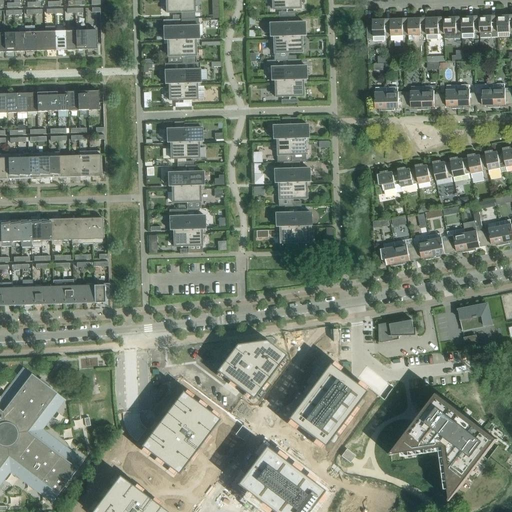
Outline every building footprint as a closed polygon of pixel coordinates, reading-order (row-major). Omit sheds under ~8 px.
[(180,13),(179,0),(165,0),(166,13),(180,13)] [(195,12),(194,0),(179,0),(180,13),(180,16),(181,20),(195,19),(195,12)] [(286,9),(285,0),(271,0),(272,10),(286,9)] [(301,9),(300,0),(285,0),(286,9),(301,9)] [(511,15),(509,16),(497,16),(497,18),(498,37),(509,37),(509,32),(511,32),(511,15)] [(492,16),(479,17),(480,18),(480,33),(480,38),(492,38),(498,37),(497,18),(497,16),(492,16)] [(456,17),(444,18),(444,20),(444,34),(445,39),(456,39),(456,34),(462,34),(462,19),(462,17),(456,17)] [(474,17),(462,17),(462,19),(462,34),(462,39),(474,38),(474,33),(480,33),(480,18),(479,17),(474,17)] [(420,19),(408,19),(408,21),(409,35),(409,40),(420,40),(420,35),(427,35),(426,20),(426,18),(420,19)] [(438,18),(426,18),(426,20),(427,35),(427,40),(438,39),(438,35),(444,34),(444,20),(444,18),(438,18)] [(198,19),(195,19),(181,20),(181,39),(195,39),(197,39),(197,40),(199,40),(198,19)] [(403,19),(390,20),(391,21),(391,36),(391,41),(403,41),(402,36),(409,35),(408,21),(408,19),(403,19)] [(173,20),(163,20),(164,41),(165,41),(165,40),(167,40),(181,39),(181,20),(173,20)] [(373,26),(367,26),(367,39),(373,39),(373,41),(385,41),(385,36),(391,36),(391,21),(390,20),(385,20),(373,20),(373,26)] [(287,36),(287,23),(279,23),(269,24),(270,37),(271,37),(271,36),(273,36),(287,36)] [(305,36),(304,23),(287,23),(287,36),(301,35),(303,35),(303,36),(305,36)] [(55,27),(45,27),(45,32),(45,51),(56,51),(55,32),(55,27)] [(97,49),(96,30),(86,31),(86,50),(97,49)] [(66,50),(65,31),(55,32),(56,51),(66,50)] [(76,50),(75,31),(65,31),(66,50),(76,50)] [(86,50),(86,31),(75,31),(76,50),(86,50)] [(35,51),(35,32),(24,33),(25,52),(35,51)] [(45,51),(45,32),(35,32),(35,51),(45,51)] [(15,52),(14,33),(4,33),(5,52),(15,52)] [(25,52),(24,33),(14,33),(15,52),(25,52)] [(302,53),(301,35),(287,36),(288,53),(302,53)] [(287,36),(273,36),(274,54),(274,60),(277,60),(280,60),(288,60),(288,56),(288,53),(287,36)] [(182,56),(181,39),(167,40),(168,57),(168,64),(182,63),(182,56)] [(196,56),(195,39),(181,39),(182,56),(182,63),(200,63),(200,62),(196,62),(196,56)] [(296,60),(288,60),(288,67),(289,80),(303,79),(305,79),(305,80),(306,80),(306,66),(299,67),(299,63),(307,63),(307,59),(296,60)] [(277,67),(270,67),(271,81),(272,81),(272,80),(274,80),(289,80),(288,67),(288,60),(280,60),(277,60),(277,67)] [(183,83),(182,70),(182,63),(164,64),(165,71),(165,84),(166,84),(168,83),(183,83)] [(200,83),(200,70),(200,63),(182,63),(182,70),(183,83),(197,83),(199,83),(200,83)] [(152,65),(143,65),(144,73),(148,73),(148,69),(152,69),(152,65)] [(303,96),(303,79),(289,80),(289,97),(303,96)] [(289,97),(289,80),(274,80),(275,97),(289,97)] [(183,100),(183,83),(168,83),(169,101),(183,100)] [(197,100),(197,83),(183,83),(183,100),(197,100)] [(494,108),(493,84),(482,85),(482,89),(482,93),(476,93),(476,104),(482,103),(482,106),(488,106),(488,108),(494,108)] [(511,102),(511,92),(505,92),(505,89),(504,84),(493,84),(494,108),(500,108),(500,105),(506,105),(506,103),(511,102)] [(458,109),(458,85),(447,86),(447,91),(446,91),(446,94),(440,94),(441,105),(447,104),(447,107),(453,107),(453,109),(458,109)] [(476,104),(476,93),(470,93),(470,90),(469,90),(469,85),(458,85),(458,109),(464,109),(464,106),(470,106),(470,104),(476,104)] [(441,105),(440,94),(434,95),(434,91),(433,91),(433,86),(422,87),(423,110),(429,110),(429,108),(435,107),(434,105),(441,105)] [(405,106),(405,95),(399,96),(398,92),(398,87),(387,88),(387,111),(393,111),(393,109),(399,109),(399,106),(405,106)] [(411,92),(405,92),(405,95),(405,106),(411,106),(411,108),(417,108),(417,110),(423,110),(422,87),(411,87),(411,92)] [(387,111),(387,88),(375,88),(376,93),(375,93),(376,109),(382,109),(382,111),(387,111)] [(88,111),(88,91),(77,92),(78,111),(88,111)] [(99,110),(98,91),(88,91),(88,111),(99,110)] [(58,112),(57,92),(47,93),(47,112),(58,112)] [(68,111),(67,92),(57,92),(58,112),(68,111)] [(78,111),(77,92),(67,92),(68,111),(78,111)] [(27,113),(26,93),(16,94),(17,113),(27,113)] [(37,112),(37,93),(26,93),(27,113),(37,112)] [(47,112),(47,93),(37,93),(37,112),(47,112)] [(17,113),(16,94),(6,94),(7,113),(17,113)] [(184,124),(184,129),(184,142),(199,141),(201,141),(201,142),(202,142),(202,128),(202,123),(184,124)] [(290,138),(290,125),(272,126),(273,140),(274,140),(274,139),(276,139),(290,138)] [(308,139),(308,125),(290,125),(290,138),(305,138),(307,138),(307,139),(308,139)] [(184,142),(184,129),(166,129),(167,143),(168,143),(168,142),(170,142),(184,142)] [(291,162),(290,138),(276,139),(277,163),(283,162),(283,163),(291,162)] [(305,138),(290,138),(291,162),(299,162),(305,162),(305,138)] [(199,158),(199,141),(184,142),(185,159),(199,158)] [(185,159),(184,142),(170,142),(171,159),(185,159)] [(508,147),(503,149),(503,151),(505,163),(507,172),(511,170),(511,149),(509,150),(508,147)] [(91,177),(90,151),(79,151),(79,156),(80,156),(80,177),(91,177)] [(101,176),(100,151),(90,151),(91,177),(101,176)] [(505,163),(503,151),(491,153),(491,151),(485,152),(485,154),(488,167),(490,175),(501,173),(500,168),(500,165),(505,163)] [(50,178),(49,152),(39,153),(40,178),(50,178)] [(60,178),(59,156),(59,152),(49,152),(50,178),(60,178)] [(253,162),(262,162),(262,152),(253,152),(253,162)] [(0,179),(9,179),(8,154),(0,153),(0,179)] [(18,158),(19,158),(18,153),(8,154),(9,179),(19,179),(18,158)] [(40,178),(39,153),(28,153),(28,157),(29,157),(29,179),(40,178)] [(488,167),(485,154),(474,157),(474,154),(468,155),(468,158),(471,174),(472,179),(483,177),(482,172),(483,172),(482,168),(488,167)] [(70,177),(70,156),(59,156),(60,178),(70,177)] [(80,156),(79,156),(70,156),(70,177),(80,177),(80,156)] [(29,157),(28,157),(19,158),(18,158),(19,179),(29,179),(29,157)] [(471,174),(468,158),(456,160),(456,158),(450,159),(451,161),(453,174),(455,182),(456,182),(457,187),(467,185),(466,180),(470,179),(469,174),(471,174)] [(453,174),(451,161),(439,163),(439,161),(433,162),(433,165),(435,177),(437,185),(452,182),(451,174),(453,174)] [(435,177),(433,165),(422,167),(421,164),(415,166),(416,168),(419,184),(420,189),(431,187),(430,182),(431,182),(430,178),(435,177)] [(193,165),(185,166),(185,170),(185,173),(186,185),(200,185),(202,185),(202,186),(204,186),(203,172),(196,172),(196,165),(193,165)] [(419,184),(416,168),(404,170),(404,168),(398,169),(398,171),(401,189),(402,192),(413,190),(413,189),(417,189),(417,184),(419,184)] [(292,182),(291,169),(274,170),(274,183),(276,183),(276,182),(278,182),(292,182)] [(309,182),(309,169),(291,169),(292,182),(306,182),(308,181),(308,182),(309,182)] [(401,189),(398,171),(387,174),(386,171),(380,172),(381,175),(378,175),(377,175),(380,186),(383,185),(384,191),(385,196),(397,193),(396,190),(401,189)] [(186,185),(185,173),(168,173),(168,187),(170,187),(170,186),(172,186),(186,185)] [(219,179),(214,179),(214,185),(224,185),(224,175),(219,175),(219,179)] [(264,175),(254,175),(255,185),(264,185),(264,175)] [(292,199),(292,182),(278,182),(278,200),(279,206),(285,206),(293,206),(292,202),(292,199)] [(307,199),(306,182),(292,182),(292,199),(307,199)] [(186,203),(186,185),(172,186),(172,203),(186,203)] [(200,185),(186,185),(186,203),(186,205),(187,209),(198,209),(201,209),(200,202),(200,185)] [(254,195),(264,195),(264,187),(254,187),(254,195)] [(214,198),(225,198),(225,189),(214,189),(214,198)] [(187,229),(187,216),(187,213),(187,209),(179,210),(169,210),(169,217),(170,231),(171,230),(173,230),(187,229)] [(198,209),(187,209),(187,213),(187,216),(187,229),(201,229),(203,229),(205,229),(205,216),(198,216),(198,209)] [(311,226),(310,212),(293,213),(293,226),(307,225),(309,225),(309,226),(311,226)] [(293,226),(293,213),(275,214),(276,227),(277,227),(277,226),(279,226),(293,226)] [(397,230),(407,228),(405,214),(395,216),(397,230)] [(93,244),(92,218),(82,219),(83,244),(93,244)] [(103,239),(103,218),(92,218),(93,244),(103,243),(103,239)] [(62,241),(61,219),(51,220),(52,241),(51,241),(51,245),(62,245),(62,241)] [(72,240),(72,219),(61,219),(62,241),(71,240),(72,240)] [(83,244),(82,219),(72,219),(72,240),(71,240),(72,244),(83,244)] [(389,226),(388,219),(379,221),(380,227),(389,226)] [(31,220),(20,221),(21,242),(21,247),(31,247),(31,246),(31,242),(31,220)] [(42,241),(41,220),(31,220),(31,242),(31,246),(42,245),(42,241)] [(52,241),(51,220),(41,220),(42,241),(51,241),(52,241)] [(511,226),(511,224),(510,220),(499,222),(504,245),(509,244),(509,242),(511,241),(511,226)] [(10,221),(0,221),(0,224),(1,243),(1,247),(11,246),(11,242),(10,221)] [(21,242),(20,221),(10,221),(11,242),(21,242)] [(504,245),(499,222),(488,224),(489,229),(489,232),(483,234),(485,244),(491,243),(492,245),(498,244),(498,246),(504,245)] [(474,223),(463,225),(464,229),(469,252),(474,251),(474,249),(480,247),(479,245),(485,244),(483,234),(483,230),(476,231),(474,223)] [(308,242),(307,225),(293,226),(294,243),(308,242)] [(294,243),(293,226),(279,226),(280,243),(294,243)] [(188,246),(187,229),(173,230),(174,247),(188,246)] [(201,229),(187,229),(188,246),(188,249),(188,253),(202,253),(202,246),(201,229)] [(469,252),(464,229),(447,232),(448,240),(450,251),(456,249),(457,252),(463,251),(463,253),(469,252)] [(450,251),(448,240),(442,242),(442,238),(441,238),(440,233),(429,236),(434,259),(439,258),(439,255),(445,254),(444,252),(450,251)] [(434,259),(429,236),(418,238),(419,242),(419,246),(413,247),(415,257),(421,256),(422,259),(428,258),(428,260),(434,259)] [(415,257),(413,247),(408,248),(407,245),(406,245),(405,240),(394,242),(399,266),(405,265),(404,262),(410,261),(409,259),(415,257)] [(399,266),(394,242),(383,245),(384,249),(381,250),(381,249),(384,266),(393,264),(393,267),(399,266)] [(32,280),(22,281),(22,287),(23,306),(33,305),(33,286),(32,280)] [(74,304),(73,285),(73,280),(63,281),(64,304),(74,304)] [(64,304),(63,281),(53,281),(53,286),(54,305),(64,304)] [(94,303),(94,284),(83,285),(84,304),(94,303)] [(109,284),(94,284),(94,303),(105,303),(110,303),(109,297),(109,285),(109,284)] [(84,304),(83,285),(73,285),(74,304),(84,304)] [(43,305),(43,286),(33,286),(33,305),(43,305)] [(54,305),(53,286),(43,286),(43,305),(54,305)] [(13,306),(12,287),(2,287),(3,306),(13,306)] [(23,306),(22,287),(12,287),(13,306),(23,306)] [(487,304),(459,310),(462,328),(484,324),(484,326),(492,325),(487,304)] [(399,336),(404,336),(416,336),(416,328),(415,328),(414,328),(412,320),(400,322),(399,321),(379,325),(379,343),(399,340),(399,339),(399,336)] [(476,336),(464,338),(466,345),(477,342),(476,336)] [(236,345),(216,371),(253,398),(285,355),(265,340),(236,345)] [(389,393),(320,485),(346,506),(442,378),(415,358),(389,393)] [(329,364),(287,419),(304,431),(308,434),(324,447),(365,392),(329,364)] [(37,430),(52,410),(54,411),(63,399),(65,401),(66,400),(49,387),(50,386),(41,378),(39,380),(22,367),(22,368),(24,369),(15,381),(17,383),(1,403),(0,402),(0,478),(10,466),(36,486),(34,488),(52,501),(51,503),(51,504),(64,487),(66,488),(73,479),(71,477),(84,460),(82,462),(65,448),(63,450),(37,430)] [(140,435),(82,511),(191,511),(251,431),(182,379),(140,435)] [(418,418),(389,456),(392,456),(393,455),(402,453),(434,448),(435,454),(435,455),(435,456),(436,457),(437,457),(438,458),(439,458),(440,457),(441,457),(441,456),(442,456),(442,455),(442,454),(442,453),(444,453),(450,498),(449,499),(450,502),(483,457),(495,442),(497,439),(437,394),(432,401),(418,418)] [(248,469),(236,484),(272,511),(307,511),(323,491),(265,447),(253,462),(248,469)]
